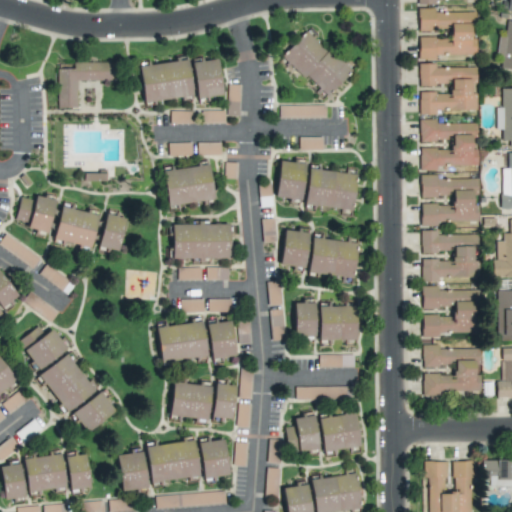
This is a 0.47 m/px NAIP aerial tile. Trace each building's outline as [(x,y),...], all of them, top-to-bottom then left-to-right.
[(474,12),(433,12),(433,8),(417,8),(417,30),(449,30),(449,38),(417,38),(417,56),(475,57),(475,39),(473,38),(474,12)] [(511,21),(506,21),(503,38),(498,37),(496,52),(502,53),(500,68),(511,69),(511,21)] [(349,71),(305,30),(281,56),(325,97),(349,71)] [(142,103),(191,97),(187,58),(137,64),(142,103)] [(195,99),(221,96),(217,58),(191,60),(195,99)] [(76,108),(76,81),(112,80),(112,62),(72,62),(72,69),(56,69),(57,108),(76,108)] [(417,85),(449,84),(449,92),(417,93),(418,115),(435,115),(435,111),(475,110),(475,93),(469,93),(469,81),(475,81),(475,67),(434,68),(434,63),(417,64),(417,85)] [(226,116),(237,116),(237,85),(226,85),(226,116)] [(511,88),(500,88),(500,107),(495,107),(495,130),(500,130),(500,141),(507,141),(507,148),(511,147),(511,88)] [(324,105),(278,106),(278,117),(325,116),(324,105)] [(224,123),(224,111),(200,110),(200,122),(224,123)] [(169,123),(192,124),(192,111),(169,111),(169,123)] [(476,165),(476,150),(471,150),(471,140),(476,140),(475,123),(435,123),(434,119),(418,120),(418,141),(450,141),(450,148),(418,149),(419,170),(435,170),(435,166),(476,165)] [(190,143),(167,143),(167,156),(191,155),(190,143)] [(220,143),(196,143),(196,155),(220,155),(220,143)] [(511,152),(506,153),(506,168),(499,168),(500,209),(511,208),(511,152)] [(278,159),(274,197),(288,199),(288,202),(299,203),(304,162),(278,159)] [(166,206),(213,200),(208,163),(161,170),(166,206)] [(303,205),(351,210),(356,173),(307,168),(303,205)] [(419,204),(419,226),(436,226),(436,221),(477,222),(477,205),(471,205),(471,195),(477,195),(477,177),(419,177),(419,196),(451,196),(451,204),(419,204)] [(46,232),(55,199),(35,194),(33,200),(19,196),(12,222),(46,232)] [(89,247),(98,210),(86,207),(86,210),(60,205),(52,239),(89,247)] [(96,246),(116,251),(125,217),(105,212),(96,246)] [(511,218),(507,219),(507,233),(501,233),(501,241),(495,241),(495,259),(491,259),(491,277),(511,277),(511,218)] [(228,258),(228,223),(170,224),(170,259),(228,258)] [(284,228),(278,264),(302,268),(307,232),(284,228)] [(477,277),(477,261),(474,261),(474,234),(436,235),(436,230),(419,230),(419,252),(452,252),(452,260),(419,260),(420,282),(437,282),(437,278),(477,277)] [(38,256),(3,236),(0,240),(0,246),(33,266),(38,256)] [(352,278),(356,242),(310,236),(306,272),(352,278)] [(38,274),(65,295),(73,285),(45,264),(38,274)] [(176,280),(200,280),(200,268),(176,267),(176,280)] [(227,267),(205,268),(205,280),(227,280),(227,267)] [(0,308),(17,296),(0,273),(0,308)] [(474,332),(474,290),(436,290),(436,286),(419,286),(420,308),(451,308),(451,315),(420,315),(420,337),(437,337),(437,333),(474,332)] [(511,290),(495,291),(495,340),(511,340),(511,290)] [(21,303),(50,321),(57,311),(28,292),(21,303)] [(292,301),(293,337),(314,337),(313,300),(292,301)] [(356,340),(355,305),(317,306),(317,340),(356,340)] [(159,363),(205,357),(200,320),(154,327),(159,363)] [(209,359),(233,356),(230,320),(205,322),(209,359)] [(235,320),(236,344),(249,344),(248,320),(235,320)] [(37,370),(66,349),(50,328),(43,334),(37,326),(16,341),(37,370)] [(421,394),(477,393),(477,365),(478,365),(478,348),(437,349),(437,344),(421,345),(421,366),(453,366),(453,374),(421,374),(421,394)] [(500,381),(494,381),(495,397),(511,396),(511,347),(499,348),(500,381)] [(65,412),(94,391),(66,353),(37,375),(65,412)] [(317,355),(318,367),(352,366),(352,355),(317,355)] [(0,392),(15,382),(0,360),(0,392)] [(251,370),(239,370),(237,398),(249,399),(251,370)] [(167,415),(205,420),(210,384),(199,382),(198,385),(172,381),(167,415)] [(235,384),(214,381),(210,417),(230,419),(235,384)] [(7,413),(24,399),(17,390),(0,404),(7,413)] [(114,410),(98,391),(70,414),(86,433),(114,410)] [(317,449),(312,413),(291,416),(293,426),(283,427),(286,453),(317,449)] [(321,452),(359,447),(355,413),(317,418),(321,452)] [(0,444),(0,458),(17,448),(10,438),(0,444)] [(222,439),(207,441),(207,438),(195,439),(202,480),(228,475),(222,439)] [(149,483),(197,476),(192,439),(144,446),(149,483)] [(21,457),(26,492),(64,487),(59,452),(21,457)] [(65,453),(66,489),(87,488),(86,454),(76,454),(76,452),(65,453)] [(116,455),(119,490),(145,488),(142,452),(116,455)] [(511,458),(480,459),(481,486),(510,486),(510,481),(511,480),(511,458)] [(0,475),(1,499),(21,498),(19,461),(5,462),(6,466),(0,466),(0,475)] [(444,461),(422,461),(422,478),(427,478),(426,511),(470,511),(471,461),(452,461),(451,492),(444,492),(444,461)] [(337,511),(359,509),(355,473),(309,478),(312,511),(337,511)] [(282,486),(284,511),(308,511),(306,483),(282,486)] [(224,505),(223,492),(153,495),(154,507),(224,505)] [(128,500),(108,500),(108,511),(129,511),(128,500)]
